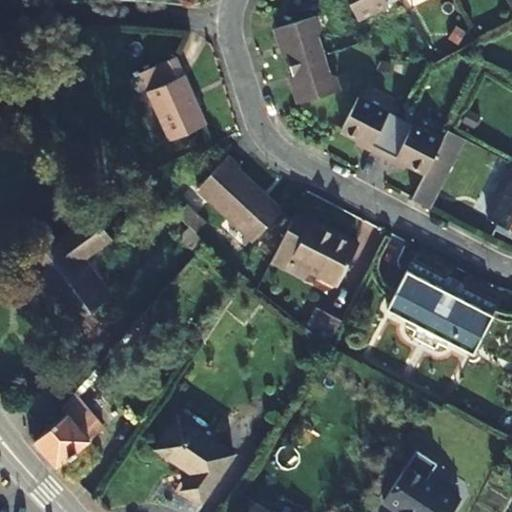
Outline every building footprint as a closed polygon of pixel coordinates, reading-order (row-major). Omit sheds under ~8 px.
[(347,0),(357,19),(394,0),(347,0)] [(314,17),(273,29),(279,49),(281,48),(287,66),(292,84),(289,84),(295,104),(336,92),(332,78),(325,75),(320,56),(314,38),(318,31),(314,17)] [(170,140),(207,123),(178,57),(143,73),(150,89),(148,91),(170,140)] [(393,160),(422,175),(439,142),(397,121),(356,98),(338,131),(367,146),(365,150),(378,157),(391,164),(393,160)] [(425,210),(463,139),(446,130),(439,142),(422,175),(408,201),(425,210)] [(227,154),(196,189),(254,239),(280,209),(235,169),(239,165),(227,154)] [(511,167),(484,220),(511,233),(511,167)] [(185,208),(177,216),(195,233),(203,225),(185,208)] [(289,259),(307,269),(335,284),(355,244),(335,233),(334,235),(323,230),(324,228),(308,219),(307,222),(292,214),(269,258),(285,267),(289,259)] [(91,216),(25,264),(68,323),(110,292),(84,257),(108,239),(91,216)] [(289,259),(285,267),(303,276),(307,269),(289,259)] [(431,333),(449,298),(438,292),(439,289),(403,270),(383,308),(431,333)] [(449,298),(431,333),(470,353),(489,316),(454,297),(453,300),(449,298)] [(313,307),(302,328),(325,345),(337,320),(313,307)] [(72,480),(101,457),(88,441),(103,429),(74,394),(61,408),(67,415),(32,441),(53,469),(59,472),(72,480)] [(199,508),(233,458),(177,420),(155,454),(192,479),(181,496),(199,508)] [(416,454),(383,503),(395,511),(453,511),(460,503),(427,481),(436,467),(416,454)]
